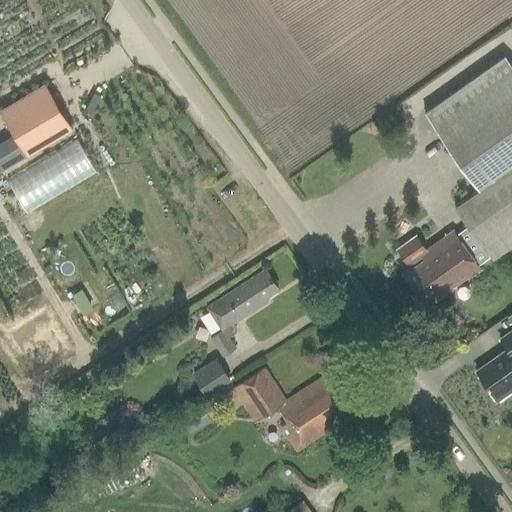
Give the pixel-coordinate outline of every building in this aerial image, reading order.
[(419,234),(398,249),(411,267),(402,273),(420,299),(429,293),(434,300),(511,244),(511,63),(506,55),(427,111),(462,161),(480,187),(482,189),(456,207),(465,221),(452,230),(428,247),(419,234)] [(71,131),(44,87),(3,112),(0,114),(11,132),(0,138),(0,169),(25,154),(27,158),(71,131)] [(164,201),(165,200),(204,175),(191,155),(181,161),(175,151),(147,169),(134,177),(147,197),(158,191),(164,201)] [(233,323),(263,305),(261,301),(280,289),(266,268),(207,305),(210,310),(204,314),(214,330),(221,325),(223,330),(212,337),(222,355),(236,346),(229,336),(234,333),(236,327),(233,323)] [(511,329),(501,337),(509,347),(478,369),(498,398),(511,388),(511,329)] [(217,356),(192,372),(207,395),(232,380),(217,356)] [(236,385),(258,419),(279,405),(289,421),(281,427),(297,451),(353,414),(345,402),(351,398),(341,383),(335,387),(327,374),(283,403),(261,369),(236,385)] [(201,406),(183,418),(192,431),(210,419),(201,406)] [(117,427),(93,442),(101,455),(125,440),(117,427)] [(345,436),(336,442),(341,448),(349,444),(345,436)] [(318,511),(307,496),(292,507),(294,511),(318,511)]
